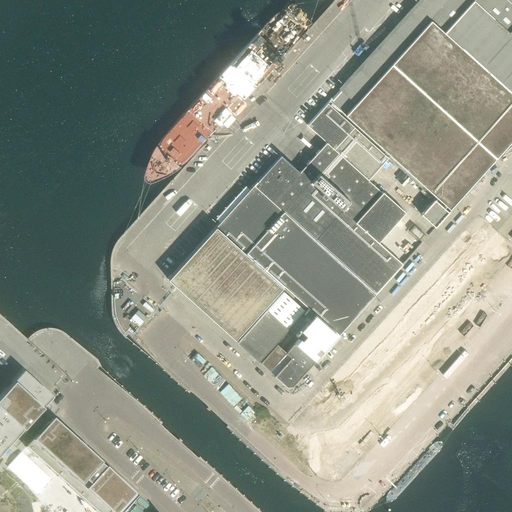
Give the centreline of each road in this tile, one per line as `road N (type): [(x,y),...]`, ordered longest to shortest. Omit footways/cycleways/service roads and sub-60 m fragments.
road 1 (unclassified): [(511,316),(351,495),(303,482),(154,349),(171,303)]
road 2 (unclassified): [(175,511),(92,433),(93,412),(111,402),(245,511)]
road 3 (unclassified): [(298,411),(511,166)]
road 4 (unclassified): [(511,257),(475,276),(332,422),(298,411)]
road 5 (unclassified): [(298,411),(171,303)]
